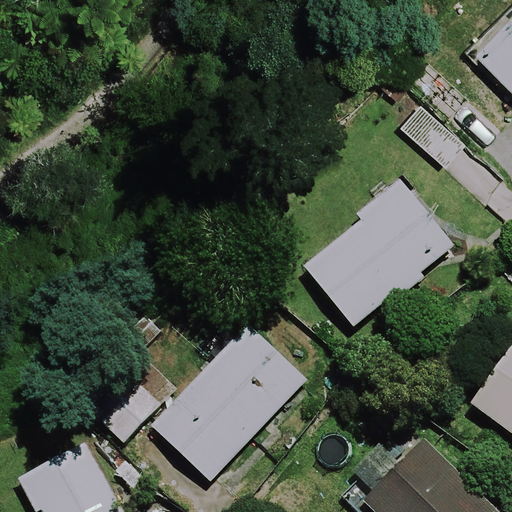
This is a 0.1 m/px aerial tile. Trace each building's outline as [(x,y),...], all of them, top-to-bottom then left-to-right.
[(511,17),(474,57),(511,94),(511,17)] [(386,125),(440,173),(463,147),(482,164),(504,139),(409,55),(374,94),(396,114),(386,125)] [(453,253),(394,180),(348,217),(357,228),(302,271),(352,333),(453,253)] [(304,386),(244,331),(151,432),(210,487),(304,386)] [(511,351),(470,408),(511,439),(511,351)] [(173,393),(131,352),(78,405),(120,446),(173,393)] [(493,511),(415,437),(352,501),(363,511),(493,511)] [(121,511),(86,448),(15,487),(28,511),(121,511)]
